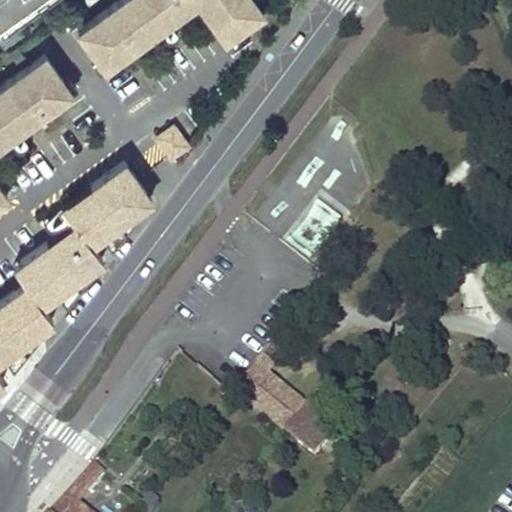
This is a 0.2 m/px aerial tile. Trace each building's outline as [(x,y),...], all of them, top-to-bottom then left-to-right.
[(28,0),(0,20),(0,31),(34,6),(28,0)] [(0,0),(0,20),(28,0),(0,0)] [(252,0),(116,0),(76,29),(103,67),(128,49),(124,44),(186,0),(203,0),(199,4),(223,37),(260,10),(252,0)] [(70,90),(43,53),(0,83),(0,193),(3,191),(0,187),(0,132),(41,104),(45,108),(70,90)] [(166,126),(149,138),(163,157),(179,145),(166,126)] [(90,236),(149,191),(122,152),(89,176),(92,181),(64,202),(74,217),(48,236),(43,231),(30,242),(40,248),(25,262),(48,293),(101,252),(90,236)] [(297,232),(295,230),(289,240),(318,257),(342,216),(315,200),(297,232)] [(40,248),(30,242),(17,251),(25,262),(40,248)] [(18,268),(25,262),(17,251),(10,256),(18,268)] [(22,272),(40,298),(48,293),(25,262),(18,268),(22,272)] [(40,298),(22,272),(0,287),(0,382),(4,379),(6,376),(0,367),(0,352),(52,315),(40,298)] [(187,397),(208,414),(224,396),(203,378),(187,397)] [(306,403),(284,385),(262,411),(284,430),(306,403)] [(306,403),(284,430),(314,455),(336,429),(317,413),(332,397),(319,387),(306,403)] [(91,463),(50,511),(88,511),(79,504),(104,474),(91,463)]
